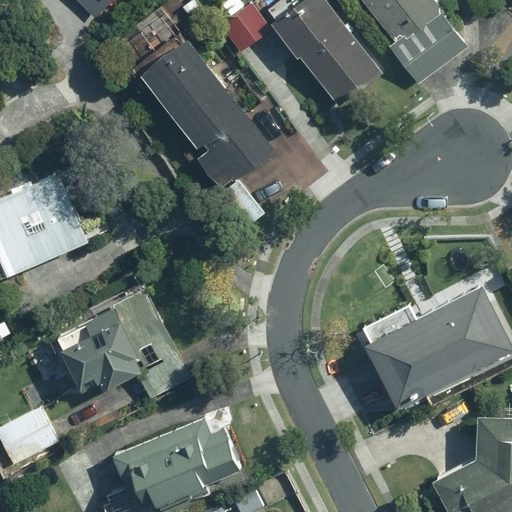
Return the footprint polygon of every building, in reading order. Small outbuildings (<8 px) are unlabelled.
[(81,0),(98,15),(112,0),(81,0)] [(388,74),(327,0),(276,0),(262,12),(343,111),(388,74)] [(470,49),(434,0),(363,0),(394,42),(389,45),(419,86),(470,49)] [(272,31),(253,1),(219,23),(238,53),(272,31)] [(278,152),(188,37),(134,79),(217,186),(205,196),(242,242),(270,219),(240,182),(278,152)] [(89,237),(58,171),(0,198),(0,262),(7,276),(89,237)] [(193,375),(144,283),(49,334),(78,389),(94,380),(102,395),(127,382),(139,404),(193,375)] [(398,409),(511,349),(478,286),(420,316),(412,300),(356,330),(398,409)] [(60,435),(44,405),(0,428),(0,466),(0,467),(60,435)] [(511,511),(511,417),(476,416),(475,456),(431,485),(448,511),(511,511)] [(210,432),(205,419),(114,456),(127,487),(100,498),(106,511),(141,511),(244,468),(227,425),(210,432)]
